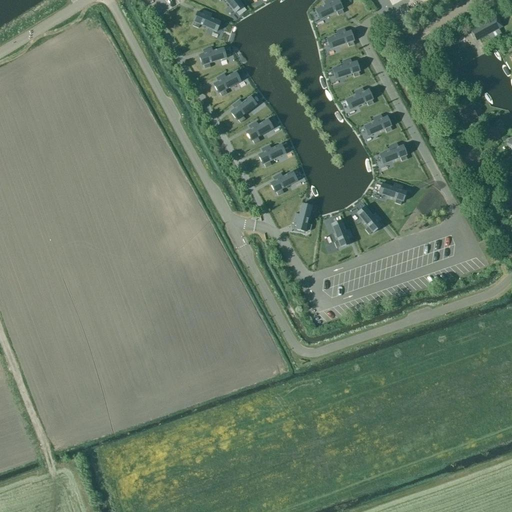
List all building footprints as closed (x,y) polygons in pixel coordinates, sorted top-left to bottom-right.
[(218,0),(220,2),(221,0),(223,0),(235,13),(243,6),(238,0),(218,0)] [(325,5),(315,10),(319,20),(336,12),(338,16),(343,13),(341,9),(342,9),(337,0),(335,0),(333,1),(332,0),(326,0),(323,2),(325,5)] [(194,22),(192,26),(198,28),(199,25),(216,32),(221,22),(210,17),(211,14),(204,10),(202,14),(197,12),(193,22),(194,22)] [(489,40),(500,33),(498,29),(502,27),(496,16),(470,30),(476,41),(487,35),(489,40)] [(336,36),(326,39),(330,50),(347,44),(348,47),(354,45),(353,42),(354,41),(350,31),(345,32),(344,29),(335,32),(336,36)] [(202,54),(198,55),(202,66),(203,66),(204,69),(210,68),(209,64),(226,58),(223,48),(210,52),(209,48),(201,51),(202,54)] [(342,66),(332,69),(335,80),(352,74),(354,78),(359,76),(358,72),(359,72),(356,61),(351,63),(350,59),(341,62),(342,66)] [(218,81),(213,84),(218,94),(219,93),(221,97),(226,94),(225,90),(241,82),(235,72),(225,77),(223,74),(216,78),(218,81)] [(355,96),(345,100),(349,110),(366,103),(368,106),(373,104),(371,100),(372,100),(368,90),(363,92),(362,88),(353,92),(355,96)] [(234,109),(230,112),(236,121),(237,120),(240,123),(245,120),(242,116),(257,105),(250,97),(241,104),(238,101),(232,106),(234,109)] [(472,108),(460,114),(466,125),(478,119),(472,108)] [(373,122),(363,127),(368,137),(384,129),(386,133),(391,131),(390,127),(391,127),(386,116),(382,118),(380,115),(372,119),(373,122)] [(250,129),(245,132),(251,142),(252,141),(254,145),(259,141),(257,138),(273,129),(267,119),(257,125),(255,122),(248,126),(250,129)] [(495,123),(484,130),(490,141),(501,134),(495,123)] [(263,153),(258,155),(262,165),(263,165),(265,168),(271,165),(269,162),(285,154),(280,144),(270,149),(268,146),(261,149),(263,153)] [(389,150),(379,155),(383,165),(400,158),(401,162),(407,160),(405,156),(406,156),(402,145),(397,147),(396,144),(388,147),(389,150)] [(274,181),(269,183),(275,193),(276,193),(278,196),(283,193),(281,190),(297,181),(292,171),(282,177),(280,174),(273,177),(274,181)] [(382,183),(378,194),(396,200),(394,203),(400,205),(401,202),(402,202),(406,191),(401,190),(402,186),(394,183),(392,187),(382,183)] [(381,202),(386,211),(393,207),(389,198),(381,202)] [(295,214),(293,223),(296,223),(295,229),(305,232),(312,207),(311,207),(311,208),(302,205),(302,204),(301,204),(298,215),(295,214)] [(365,207),(356,214),(368,228),(365,230),(369,235),(372,233),(381,226),(378,222),(381,220),(375,213),(372,215),(365,207)] [(341,221),(331,225),(338,242),(334,243),(336,249),(340,247),(340,248),(350,244),(349,240),(352,238),(349,230),(345,231),(341,221)] [(397,222),(400,234),(405,233),(401,221),(397,222)] [(417,251),(416,244),(409,245),(410,252),(417,251)] [(454,255),(454,244),(444,244),(444,255),(454,255)]
